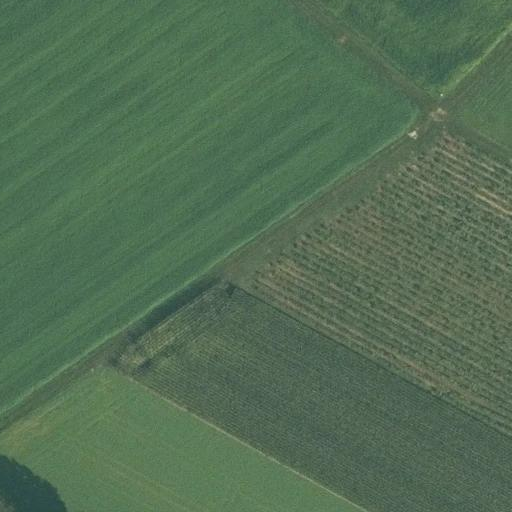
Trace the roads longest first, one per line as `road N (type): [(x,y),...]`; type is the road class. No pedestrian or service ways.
road 1 (track): [(511,41),(436,117),(0,429)]
road 2 (track): [(293,0),(436,117),(511,159)]
